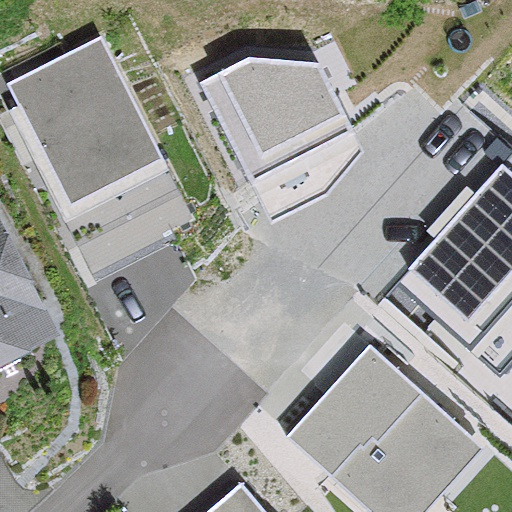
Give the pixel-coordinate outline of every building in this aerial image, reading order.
[(163,167),(102,42),(14,85),(75,210),(163,167)] [(251,65),(212,86),(257,178),(350,131),(317,69),(251,65)] [(511,362),(511,154),(399,284),(501,375),(511,362)] [(0,342),(11,337),(3,322),(30,308),(0,248),(0,342)] [(424,511),(481,448),(371,350),(294,436),(379,511),(424,511)] [(260,511),(237,484),(203,511),(260,511)]
